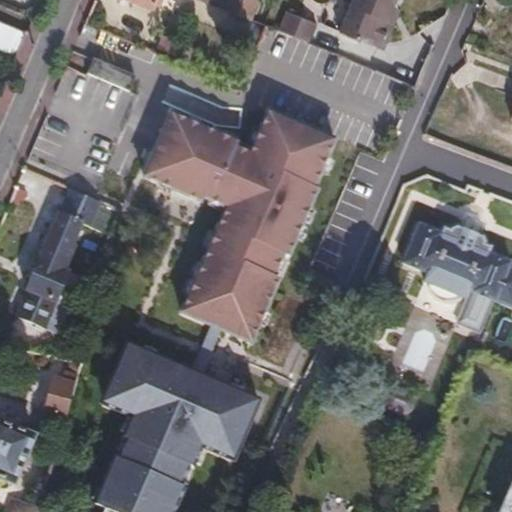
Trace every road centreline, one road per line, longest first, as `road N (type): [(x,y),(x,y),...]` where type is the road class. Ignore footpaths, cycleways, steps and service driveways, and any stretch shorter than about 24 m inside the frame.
road 1 (residential): [(349,292),(469,0)]
road 2 (residential): [(0,159),(66,0)]
